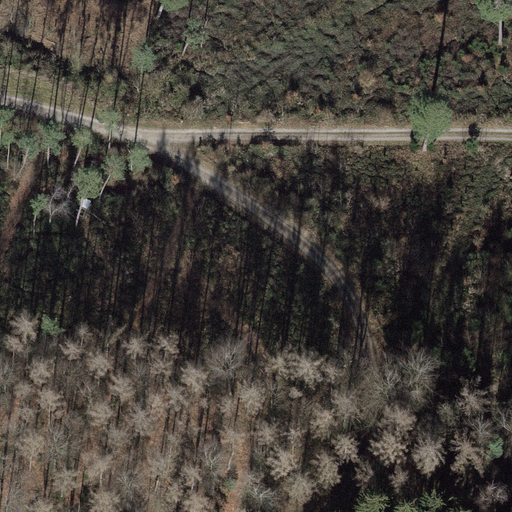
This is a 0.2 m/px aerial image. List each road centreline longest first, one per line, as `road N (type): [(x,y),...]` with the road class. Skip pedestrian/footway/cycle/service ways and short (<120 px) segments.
road 1 (track): [(348,511),(367,449),(372,367),(347,297),(303,233),(111,123),(0,96)]
road 2 (track): [(511,58),(497,87),(111,123)]
